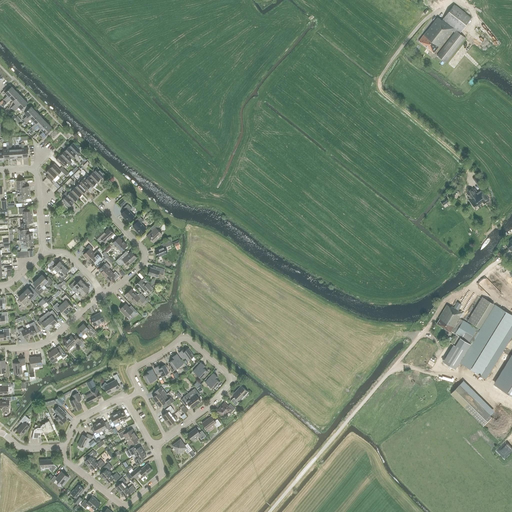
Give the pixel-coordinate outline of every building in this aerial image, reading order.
[(460,33),(472,18),(454,5),(442,21),(438,17),(419,41),(434,53),(452,30),(455,33),(437,55),(446,63),(465,38),(460,33)] [(496,42),(495,42),(497,48),(502,45),(499,39),(497,40),(494,35),(490,37),(491,39),(494,37),(496,42)] [(5,101),(16,91),(11,87),(9,85),(3,91),(7,95),(3,99),(5,101)] [(13,101),(20,95),(16,91),(5,101),(7,103),(11,99),(13,101)] [(13,109),(24,99),(20,95),(13,101),(15,103),(11,108),(13,109)] [(23,111),(28,106),(26,105),(28,103),(24,99),(13,109),(15,111),(19,107),(23,111)] [(24,121),(35,111),(31,107),(29,108),(28,106),(23,111),(27,115),(23,119),(24,121)] [(33,121),(39,115),(35,111),(24,121),(26,123),(30,119),(33,121)] [(32,129),(43,119),(39,115),(33,121),(35,123),(31,128),(32,129)] [(40,129),(47,123),(43,119),(32,129),(34,131),(38,127),(40,129)] [(47,123),(40,129),(43,132),(39,136),(42,139),(51,131),(49,129),(51,127),(47,123)] [(69,147),(76,154),(78,156),(80,154),(78,152),(80,150),(73,142),(69,147)] [(74,156),(76,154),(69,147),(65,151),(72,158),(74,156)] [(70,160),(72,158),(65,151),(60,155),(67,162),(69,165),(72,162),(70,160)] [(67,167),(69,165),(67,162),(60,155),(56,160),(63,167),(65,165),(67,167)] [(50,168),(57,175),(62,171),(66,176),(69,174),(62,167),(60,169),(54,164),(50,168)] [(93,172),(100,179),(105,175),(98,167),(96,170),(94,168),(92,170),(94,172),(93,172)] [(53,179),(57,175),(50,168),(46,172),(49,176),(47,178),(49,180),(51,182),(53,184),(56,182),(53,179)] [(96,183),(100,179),(93,172),(89,176),(96,183)] [(92,187),(96,183),(89,176),(87,178),(86,177),(84,179),(85,180),(90,186),(92,187)] [(86,190),(90,186),(85,180),(84,179),(81,181),(80,179),(78,182),(79,183),(86,190)] [(20,193),(30,192),(29,186),(23,187),(23,180),(16,181),(17,190),(20,189),(20,193)] [(82,194),(86,190),(79,183),(75,187),(82,194)] [(78,198),(82,194),(75,187),(73,189),(71,188),(69,190),(71,191),(78,198)] [(476,194),(472,188),(466,192),(470,198),(468,199),(473,207),(475,205),(476,206),(482,202),(484,204),(490,200),(482,189),(476,194)] [(73,203),(78,198),(71,191),(69,193),(66,191),(64,193),(73,203)] [(30,192),(20,193),(20,196),(18,196),(18,202),(24,202),(24,198),(30,198),(30,192)] [(69,207),(73,203),(64,193),(62,196),(64,198),(62,200),(69,207)] [(443,205),(449,201),(445,197),(440,201),(443,205)] [(121,214),(126,219),(125,219),(128,222),(134,216),(129,211),(132,208),(128,204),(122,209),(124,211),(121,214)] [(23,217),(33,217),(32,211),(26,211),(26,208),(19,208),(19,214),(23,214),(23,217)] [(146,228),(144,226),(141,223),(143,220),(139,216),(134,221),(136,223),(133,226),(137,231),(140,234),(146,228)] [(33,217),(23,217),(23,221),(20,221),(21,227),(28,226),(28,223),(33,223),(33,217)] [(153,243),(162,234),(156,228),(159,225),(156,223),(150,228),(153,231),(147,236),(153,243)] [(114,234),(109,228),(104,232),(102,229),(95,235),(100,241),(102,239),(105,242),(114,234)] [(20,240),(33,239),(33,233),(29,233),(28,229),(19,230),(19,240),(20,240)] [(121,251),(127,246),(118,237),(112,243),(121,251)] [(33,239),(20,240),(20,244),(21,243),(21,249),(27,249),(28,249),(28,245),(34,245),(33,239)] [(162,247),(155,250),(158,257),(163,255),(167,253),(168,253),(165,248),(172,245),(170,240),(161,244),(162,247)] [(87,259),(94,253),(91,251),(93,249),(89,245),(85,249),(87,251),(83,255),(87,259)] [(106,253),(111,248),(109,245),(103,250),(106,253)] [(96,250),(94,253),(87,259),(92,264),(95,260),(98,262),(102,258),(98,254),(96,250)] [(118,259),(116,261),(119,265),(124,260),(128,266),(137,258),(131,251),(128,254),(126,251),(118,259)] [(57,272),(64,266),(60,261),(56,265),(54,262),(48,268),(52,272),(54,269),(57,272)] [(104,264),(99,269),(101,272),(100,273),(105,277),(111,271),(109,268),(111,267),(106,263),(105,264),(104,264)] [(165,269),(153,265),(152,268),(150,267),(148,274),(158,277),(159,274),(163,275),(165,269)] [(64,266),(57,272),(60,275),(58,278),(62,281),(67,276),(65,274),(68,270),(64,266)] [(111,271),(105,277),(109,282),(110,281),(112,283),(119,276),(115,272),(114,273),(111,271)] [(38,279),(43,285),(46,282),(49,285),(53,282),(48,276),(46,279),(42,275),(38,279)] [(41,287),(43,285),(38,279),(33,283),(37,287),(35,289),(40,294),(44,290),(41,287)] [(78,291),(85,284),(80,280),(77,283),(75,281),(69,286),(73,290),(75,288),(78,291)] [(145,285),(144,283),(141,280),(136,285),(143,292),(145,289),(148,293),(153,288),(147,283),(145,285)] [(85,284),(78,291),(81,294),(79,296),(83,300),(88,294),(86,292),(89,289),(85,284)] [(23,293),(29,299),(31,301),(38,294),(32,287),(29,290),(28,288),(23,293)] [(137,296),(131,289),(126,294),(124,296),(128,300),(130,299),(134,303),(139,299),(142,303),(146,300),(145,300),(140,294),(137,296)] [(26,301),(29,299),(23,293),(18,297),(20,299),(17,301),(23,308),(28,303),(26,301)] [(62,304),(69,311),(73,307),(68,302),(70,300),(66,295),(62,298),(64,301),(62,304)] [(482,297),(468,321),(480,328),(494,304),(482,297)] [(69,311),(62,304),(60,306),(57,303),(53,307),(58,311),(60,309),(65,315),(69,311)] [(130,309),(125,304),(120,309),(127,317),(131,313),(133,316),(137,312),(132,307),(130,309)] [(437,322),(436,324),(450,333),(452,330),(456,333),(455,334),(456,335),(450,343),(453,345),(443,362),(455,369),(459,362),(485,379),(511,334),(511,315),(495,305),(478,332),(470,345),(468,343),(477,329),(459,318),(462,313),(458,311),(454,308),(452,307),(451,308),(447,305),(438,318),(439,319),(437,322)] [(50,312),(45,316),(52,326),(57,322),(55,319),(53,317),(56,315),(52,310),(50,312)] [(0,324),(5,324),(5,321),(8,321),(7,312),(1,312),(2,316),(0,316),(0,324)] [(102,316),(100,312),(97,314),(97,315),(91,319),(95,326),(103,322),(104,324),(108,322),(105,315),(102,316)] [(40,320),(37,322),(41,327),(43,325),(45,326),(47,330),(52,326),(45,316),(40,320)] [(27,328),(31,336),(39,332),(34,322),(29,324),(30,327),(27,328)] [(91,335),(95,332),(96,331),(89,325),(87,327),(84,324),(76,331),(84,339),(87,336),(84,333),(86,332),(91,336),(91,335)] [(31,336),(27,328),(24,330),(23,327),(17,330),(20,335),(23,334),(25,339),(31,336)] [(0,340),(6,340),(6,336),(10,336),(9,328),(3,329),(3,332),(0,332),(0,340)] [(80,346),(83,343),(80,340),(76,335),(73,338),(71,335),(63,343),(69,349),(76,342),(80,346)] [(56,358),(61,355),(63,358),(66,355),(61,348),(58,350),(56,348),(53,350),(48,354),(51,359),(49,360),(53,365),(58,361),(56,358)] [(194,356),(189,349),(189,348),(183,352),(182,350),(178,353),(183,359),(185,357),(188,361),(195,356),(195,355),(194,356)] [(184,364),(177,354),(173,357),(174,358),(168,363),(169,363),(170,362),(175,370),(174,370),(174,371),(184,364)] [(43,366),(41,356),(34,358),(34,357),(30,357),(31,365),(28,365),(29,372),(34,371),(33,367),(43,366)] [(511,357),(495,385),(511,395),(511,357)] [(14,374),(22,374),(22,365),(25,365),(25,358),(18,359),(19,362),(13,363),(14,374)] [(5,367),(5,360),(0,360),(0,372),(3,373),(3,377),(10,376),(9,367),(5,367)] [(208,372),(203,367),(204,365),(201,362),(193,371),(202,379),(201,378),(207,372),(208,372)] [(168,373),(165,366),(166,365),(159,368),(158,366),(154,368),(158,375),(160,373),(162,376),(170,372),(169,372),(168,373)] [(157,379),(152,369),(148,371),(149,373),(143,377),(144,376),(148,383),(146,384),(147,384),(157,379)] [(220,383),(215,378),(216,376),(213,373),(205,382),(214,390),(213,389),(219,382),(220,383)] [(120,388),(117,383),(121,381),(117,374),(113,376),(116,380),(107,385),(105,383),(102,387),(106,390),(107,390),(108,393),(120,388)] [(0,393),(8,393),(8,387),(10,387),(10,383),(2,383),(2,387),(0,387),(0,393)] [(483,426),(492,417),(474,399),(459,385),(450,394),(465,408),(483,426)] [(239,401),(248,392),(241,386),(233,395),(235,397),(234,398),(233,398),(231,401),(236,405),(238,403),(237,401),(238,400),(239,401)] [(156,402),(163,396),(166,394),(161,387),(155,391),(157,394),(153,397),(156,402)] [(89,404),(98,399),(101,397),(96,388),(91,391),(93,394),(86,398),(89,404)] [(192,390),(188,394),(196,405),(201,401),(197,397),(200,395),(195,388),(192,390)] [(75,411),(82,408),(78,401),(81,399),(78,393),(72,396),(74,399),(70,401),(75,411)] [(166,394),(163,396),(156,402),(160,407),(165,403),(167,406),(173,401),(171,398),(169,399),(166,394)] [(196,405),(188,394),(183,397),(184,398),(181,400),(186,406),(188,404),(191,408),(196,405)] [(9,413),(9,407),(10,407),(9,401),(11,401),(11,397),(2,397),(3,401),(0,401),(0,408),(2,408),(2,413),(9,413)] [(61,406),(64,403),(59,397),(55,400),(61,406)] [(235,408),(230,404),(229,406),(224,402),(216,410),(224,418),(228,413),(230,413),(235,408)] [(56,413),(53,417),(55,418),(57,420),(61,425),(66,420),(64,417),(66,414),(63,411),(59,406),(54,411),(56,413)] [(166,420),(173,415),(171,413),(172,412),(174,410),(170,406),(165,410),(167,413),(162,416),(165,420),(166,420)] [(120,411),(115,414),(119,420),(119,422),(120,422),(120,424),(124,422),(125,420),(128,419),(124,412),(122,414),(120,411)] [(111,419),(109,420),(112,427),(115,426),(116,427),(121,424),(120,424),(120,422),(119,422),(119,420),(115,414),(110,416),(111,419)] [(27,430),(30,427),(26,424),(30,419),(25,415),(20,421),(23,423),(17,430),(22,435),(26,430),(27,430)] [(173,415),(166,420),(169,425),(178,419),(175,416),(174,416),(173,415)] [(42,423),(42,425),(39,426),(35,425),(32,439),(37,438),(39,438),(39,437),(41,437),(41,432),(42,432),(43,431),(44,432),(48,432),(54,430),(51,425),(54,424),(50,416),(47,417),(49,421),(45,423),(42,423)] [(215,421),(214,420),(211,416),(202,423),(207,430),(214,424),(217,427),(221,424),(217,419),(215,421)] [(98,423),(102,431),(107,428),(108,429),(111,428),(107,421),(104,423),(103,420),(98,423)] [(99,432),(102,431),(98,423),(93,426),(94,428),(91,430),(96,438),(101,435),(99,432)] [(199,433),(196,428),(187,434),(192,440),(198,436),(201,440),(206,436),(202,431),(199,433)] [(126,439),(135,434),(132,429),(128,432),(126,429),(118,434),(121,438),(125,436),(126,439)] [(91,439),(93,436),(87,434),(86,437),(82,435),(78,445),(84,448),(88,438),(91,439)] [(135,434),(126,439),(128,443),(126,444),(128,449),(135,445),(134,442),(138,440),(135,434)] [(511,444),(507,439),(496,450),(505,458),(511,450),(511,444)] [(185,446),(180,440),(172,446),(175,450),(177,453),(178,453),(178,454),(184,449),(187,453),(188,452),(192,450),(188,443),(185,446)] [(134,447),(128,450),(129,450),(131,455),(132,457),(133,457),(143,451),(141,446),(137,449),(135,446),(134,447)] [(88,466),(95,460),(93,457),(97,454),(93,450),(87,455),(89,458),(84,462),(88,466)] [(143,451),(133,457),(137,465),(144,461),(143,458),(146,456),(143,451)] [(52,465),(51,459),(40,460),(41,467),(45,467),(45,468),(49,467),(49,470),(52,472),(57,467),(54,465),(52,465)] [(95,460),(88,466),(92,471),(98,465),(100,468),(105,464),(101,459),(98,462),(95,460)] [(104,479),(111,473),(109,470),(112,467),(109,463),(102,468),(104,471),(100,475),(104,479)] [(137,476),(141,473),(144,477),(152,470),(147,464),(143,467),(144,467),(141,470),(138,467),(134,471),(130,473),(136,480),(138,478),(137,476)] [(69,478),(61,472),(57,477),(54,475),(50,480),(53,483),(56,479),(63,485),(66,481),(69,478)] [(111,473),(104,479),(107,484),(114,478),(116,481),(120,477),(117,472),(113,475),(111,473)] [(120,484),(115,488),(119,492),(127,486),(124,483),(126,482),(123,477),(118,481),(120,484)] [(79,496),(84,490),(78,485),(74,490),(73,489),(70,493),(76,497),(73,501),(77,504),(81,498),(79,496)] [(127,486),(119,492),(123,497),(129,492),(131,494),(136,490),(132,485),(129,488),(127,486)] [(100,504),(96,500),(96,499),(92,496),(88,502),(85,500),(81,505),(86,509),(88,505),(95,510),(100,504)]
